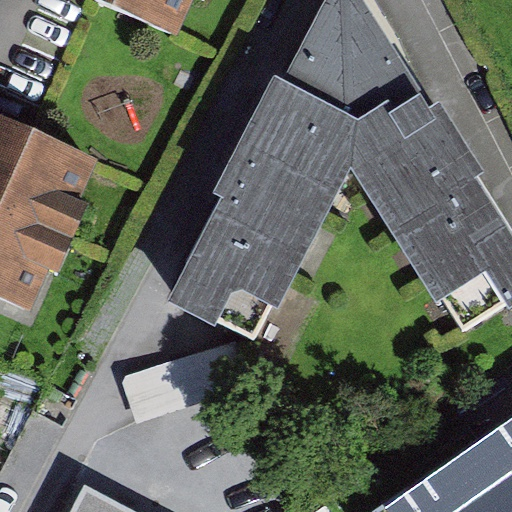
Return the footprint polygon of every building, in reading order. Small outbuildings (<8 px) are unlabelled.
[(102,0),(204,45),(222,5),(238,12),(243,0),(102,0)] [(268,338),(363,158),(474,334),(511,310),(511,235),(362,0),(348,0),(190,300),(268,338)] [(125,170),(0,114),(0,296),(54,321),(73,279),(89,287),(120,217),(106,211),(125,170)] [(249,347),(138,384),(152,425),(263,388),(249,347)] [(511,511),(511,422),(382,511),(511,511)] [(128,511),(81,487),(68,511),(128,511)]
